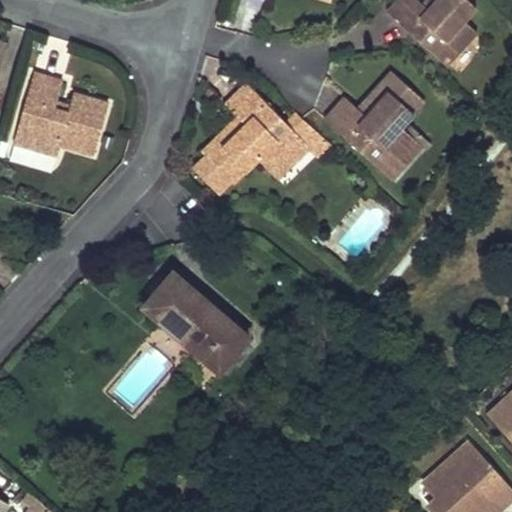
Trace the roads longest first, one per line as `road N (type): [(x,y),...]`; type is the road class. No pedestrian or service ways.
road 1 (residential): [(0,332),(155,153),(190,35)]
road 2 (residential): [(27,0),(123,30),(190,35)]
